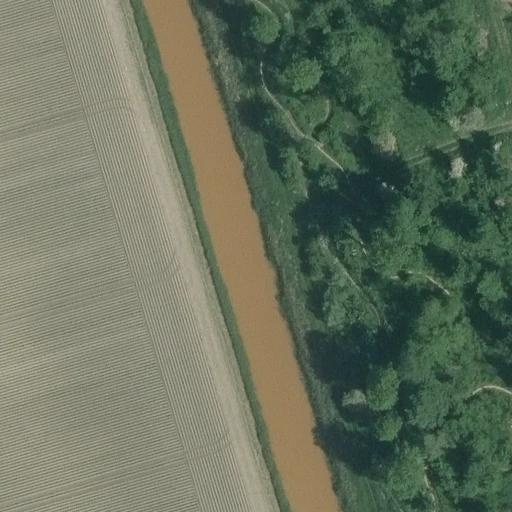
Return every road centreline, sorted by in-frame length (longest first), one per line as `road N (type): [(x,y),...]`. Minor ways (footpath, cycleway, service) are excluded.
road 1 (track): [(223,0),(374,511)]
road 2 (track): [(511,122),(286,216)]
